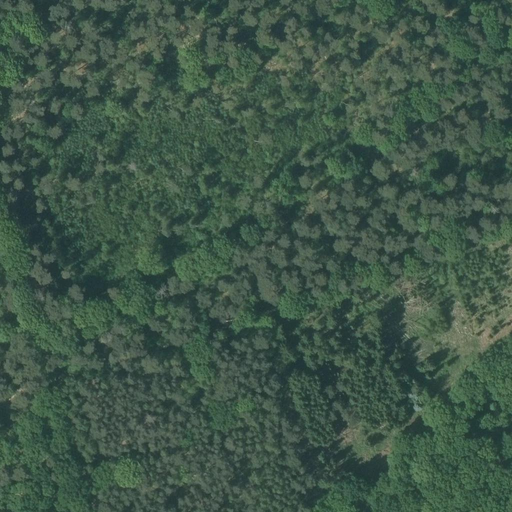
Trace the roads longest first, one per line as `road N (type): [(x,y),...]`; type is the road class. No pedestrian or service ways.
road 1 (track): [(47,385),(511,222)]
road 2 (track): [(47,385),(0,256)]
road 3 (track): [(96,511),(47,385)]
